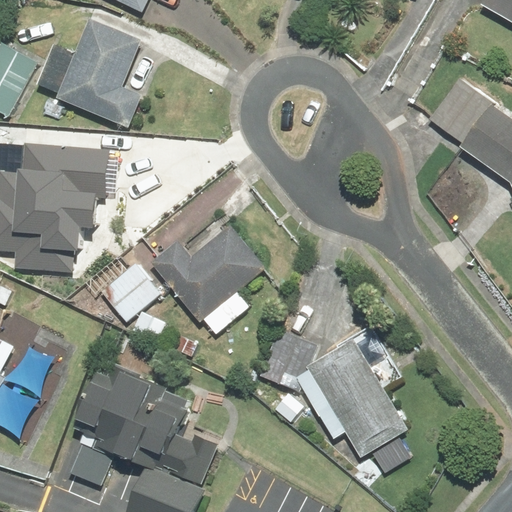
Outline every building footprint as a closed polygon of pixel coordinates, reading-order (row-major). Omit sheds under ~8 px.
[(111,0),(144,15),(150,0),(111,0)] [(511,0),(490,0),(486,9),(511,23),(511,0)] [(58,48),(38,96),(130,134),(145,97),(128,90),(146,46),(91,24),(78,56),(58,48)] [(41,63),(4,44),(0,51),(0,112),(13,119),(41,63)] [(511,119),(462,82),(430,123),(511,186),(511,119)] [(42,131),(0,128),(0,236),(19,202),(14,267),(88,272),(92,204),(100,205),(103,160),(40,155),(42,131)] [(240,296),(269,273),(233,227),(194,258),(183,244),(154,267),(214,342),(252,311),(240,296)] [(102,295),(129,326),(163,297),(136,266),(102,295)] [(146,314),(136,336),(161,346),(170,325),(146,314)] [(322,348),(281,332),(262,379),(308,397),(337,445),(349,438),(364,463),(412,434),(386,391),(405,379),(375,329),(316,365),(322,348)] [(194,412),(104,375),(78,440),(206,489),(221,451),(185,436),(194,412)] [(0,400),(10,382),(0,376),(0,400)] [(292,396),(278,411),(293,425),(307,410),(292,396)] [(201,511),(209,493),(152,470),(134,511),(201,511)]
